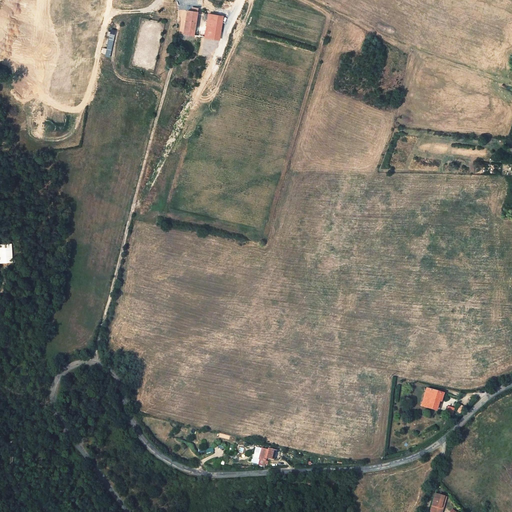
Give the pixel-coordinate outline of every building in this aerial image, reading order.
[(258,10),(324,28),(326,18),(261,1),(258,10)] [(186,31),(195,33),(198,9),(192,8),(191,12),(188,11),(186,31)] [(209,14),(208,20),(217,22),(218,15),(209,14)] [(256,16),(254,25),(316,41),(319,32),(256,16)] [(206,36),(215,38),(217,22),(208,20),(208,21),(206,36)] [(101,55),(111,57),(116,30),(111,29),(107,49),(102,48),(101,55)] [(238,36),(231,64),(284,78),(287,68),(286,67),(287,62),(284,61),(286,54),(292,56),(293,51),(238,36)] [(443,394),(428,389),(423,407),(429,409),(436,411),(439,402),(441,402),(443,394)] [(455,408),(448,406),(446,413),(453,415),(455,408)] [(260,459),(263,449),(256,447),(254,458),(253,457),(252,463),(259,464),(259,465),(262,466),(263,460),(260,459)] [(267,458),(269,454),(268,453),(269,450),(265,449),(263,448),(263,449),(260,459),(263,460),(266,461),(267,458)] [(269,448),(269,450),(268,453),(269,454),(267,458),(274,460),(277,450),(269,448)] [(431,511),(432,511),(439,511),(444,496),(435,494),(431,511)]
